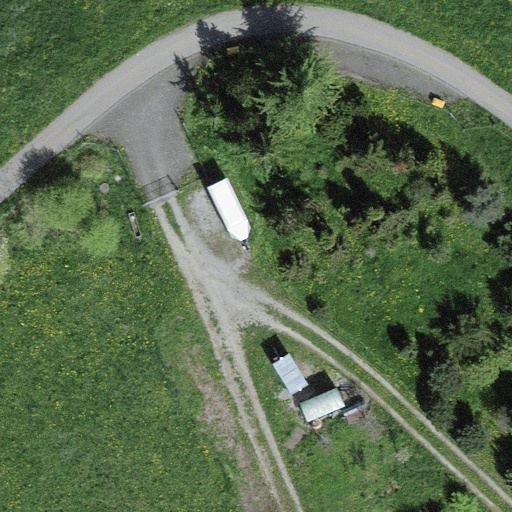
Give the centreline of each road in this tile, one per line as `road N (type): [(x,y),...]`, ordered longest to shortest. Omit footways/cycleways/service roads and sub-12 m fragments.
road 1 (unclassified): [(511,111),(415,49),(283,17),(194,36),(134,71),(0,189)]
road 2 (track): [(134,71),(238,390),(291,511)]
road 3 (track): [(397,416),(191,252)]
road 4 (track): [(511,510),(397,416)]
